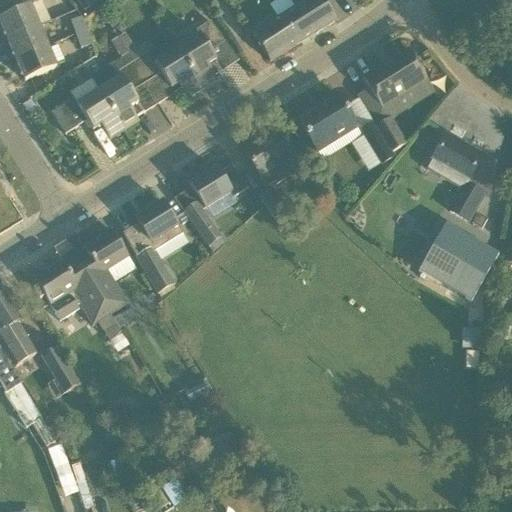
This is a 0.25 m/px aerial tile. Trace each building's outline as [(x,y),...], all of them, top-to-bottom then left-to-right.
[(87,9),(99,0),(98,0),(81,0),(87,9)] [(283,0),(276,5),(272,7),(279,18),(251,36),(268,63),(311,35),(289,0),(283,0)] [(289,0),(311,35),(333,22),(318,0),(289,0)] [(511,0),(500,0),(507,19),(511,17),(511,0)] [(38,27),(29,6),(0,18),(0,26),(6,41),(38,27)] [(75,36),(85,32),(81,19),(71,22),(75,36)] [(175,50),(200,90),(215,81),(206,67),(214,62),(208,52),(223,43),(210,21),(194,31),(198,36),(175,50)] [(46,47),(38,27),(6,41),(14,61),(46,47)] [(90,46),(85,32),(75,36),(80,49),(90,46)] [(117,40),(145,85),(160,75),(169,90),(177,85),(186,99),(200,90),(175,50),(154,63),(143,45),(135,50),(124,35),(117,40)] [(111,65),(89,79),(97,92),(122,132),(137,123),(128,109),(136,103),(130,94),(145,85),(117,40),(110,44),(121,59),(114,64),(111,65)] [(14,61),(23,82),(55,68),(46,47),(14,61)] [(380,110),(425,82),(406,51),(361,80),(380,110)] [(108,141),(122,132),(97,92),(76,105),(73,100),(50,114),(63,136),(85,122),(91,132),(99,127),(108,141)] [(294,121),(315,154),(356,129),(335,95),(294,121)] [(374,128),(390,155),(404,146),(388,120),(374,128)] [(390,155),(374,128),(372,124),(358,133),(379,167),(393,158),(390,155)] [(291,156),(287,149),(277,132),(243,153),(253,170),(257,177),(258,176),(265,188),(273,184),(274,186),(287,178),(288,178),(300,171),(291,156)] [(435,156),(432,162),(445,169),(439,179),(460,191),(448,213),(465,223),(481,195),(464,185),(479,159),(445,139),(435,156)] [(196,175),(185,182),(189,187),(188,187),(199,204),(203,211),(230,194),(232,198),(247,189),(230,167),(217,174),(215,170),(199,180),(196,175)] [(300,228),(270,189),(258,199),(279,226),(287,238),(300,228)] [(137,225),(121,235),(135,259),(151,249),(153,252),(158,249),(170,241),(180,235),(176,228),(171,221),(161,204),(158,206),(155,201),(142,209),(145,214),(134,221),(137,225)] [(196,204),(184,213),(208,247),(220,238),(196,204)] [(475,215),(470,225),(479,231),(485,221),(475,215)] [(486,274),(496,257),(443,226),(417,271),(469,302),(486,274)] [(75,263),(108,316),(127,305),(107,272),(127,260),(110,232),(81,249),(86,257),(75,263)] [(511,243),(503,261),(511,265),(511,243)] [(151,249),(135,259),(151,284),(166,274),(153,252),(151,249)] [(75,263),(64,270),(60,263),(31,280),(48,308),(58,323),(81,309),(92,326),(95,324),(101,333),(102,332),(109,342),(119,333),(116,329),(111,320),(108,316),(75,263)] [(174,286),(166,274),(151,284),(158,295),(174,286)] [(15,368),(35,355),(16,324),(20,322),(3,293),(0,295),(0,344),(6,354),(15,368)] [(118,315),(111,320),(116,329),(124,324),(119,316),(118,315)] [(55,347),(39,357),(54,381),(46,385),(55,400),(79,387),(55,347)] [(465,351),(465,368),(478,368),(478,352),(465,351)] [(17,372),(15,368),(6,354),(0,357),(0,387),(25,426),(38,417),(11,376),(17,372)] [(205,381),(184,392),(189,402),(210,392),(205,381)] [(178,509),(193,499),(174,470),(158,481),(178,509)]
